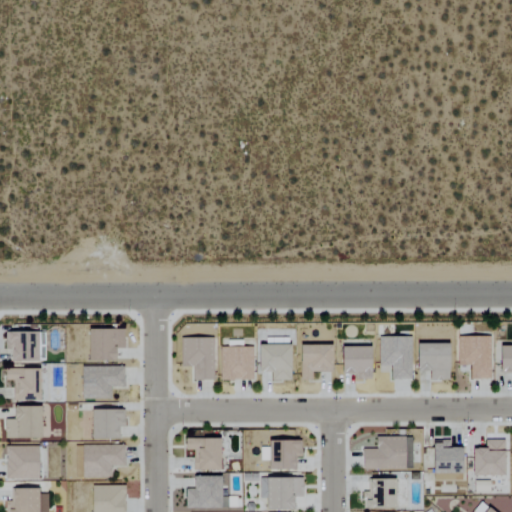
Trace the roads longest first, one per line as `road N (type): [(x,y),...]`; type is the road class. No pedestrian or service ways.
road 1 (residential): [(511,291),(0,294)]
road 2 (residential): [(511,409),(156,412)]
road 3 (residential): [(155,294),(156,511)]
